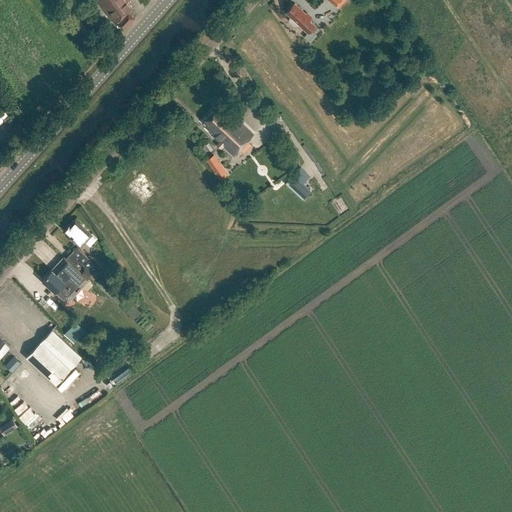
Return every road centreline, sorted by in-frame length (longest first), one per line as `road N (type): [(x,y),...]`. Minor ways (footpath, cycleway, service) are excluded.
road 1 (unclassified): [(0,273),(254,0)]
road 2 (secondary): [(0,185),(168,0)]
